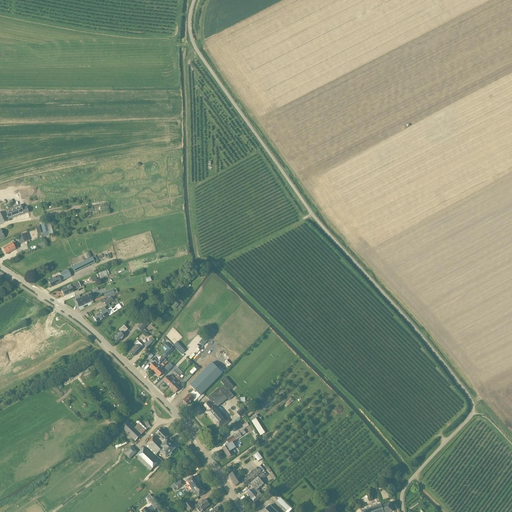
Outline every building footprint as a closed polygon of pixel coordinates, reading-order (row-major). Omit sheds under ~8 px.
[(108,203),(86,207),(88,217),(107,213),(107,210),(109,210),(108,203)] [(20,205),(5,211),(9,220),(29,213),(26,207),(22,208),(20,205)] [(20,244),(29,240),(27,233),(21,235),(17,237),(20,244)] [(18,248),(15,242),(2,249),(6,255),(18,248)] [(92,257),(72,267),(74,273),(95,263),(92,257)] [(58,276),(48,281),(51,287),(61,283),(60,281),(63,280),(63,281),(71,277),(68,270),(60,274),(61,275),(58,276)] [(73,291),(80,287),(78,283),(61,290),(64,296),(74,292),(73,291)] [(105,298),(114,294),(112,290),(103,293),(105,298)] [(88,302),(85,296),(75,300),(78,307),(88,302)] [(106,306),(113,301),(111,297),(103,302),(106,306)] [(100,310),(101,312),(93,318),(97,323),(109,315),(104,307),(100,310)] [(147,326),(143,322),(137,328),(141,331),(147,326)] [(120,332),(115,338),(119,342),(125,337),(123,334),(128,330),(124,325),(119,330),(120,332)] [(152,337),(144,345),(147,348),(155,340),(152,337)] [(135,344),(136,345),(129,352),(134,356),(141,349),(140,349),(143,346),(138,341),(135,344)] [(166,343),(164,346),(170,351),(167,354),(168,355),(174,350),(166,343)] [(159,367),(161,365),(165,361),(163,360),(157,365),(154,362),(150,367),(154,372),(159,367)] [(195,402),(200,396),(223,374),(222,373),(224,371),(220,367),(218,369),(212,363),(190,385),(194,390),(189,395),(184,401),(188,406),(193,401),(195,402)] [(159,367),(154,372),(159,377),(164,372),(159,367)] [(176,378),(177,379),(182,374),(183,373),(177,368),(174,372),(178,375),(176,378)] [(186,378),(182,374),(177,379),(179,380),(181,378),(185,383),(192,375),(190,374),(186,378)] [(163,381),(169,387),(176,380),(172,376),(170,378),(168,376),(163,381)] [(219,389),(218,388),(207,398),(213,405),(212,405),(209,402),(204,406),(209,411),(207,413),(219,427),(221,429),(227,423),(214,407),(216,405),(218,407),(227,399),(229,400),(234,396),(229,391),(233,387),(225,377),(220,381),(224,385),(219,389)] [(180,388),(178,386),(180,384),(176,380),(169,387),(176,393),(180,388)] [(238,414),(241,417),(247,412),(244,409),(238,414)] [(252,422),(261,436),(265,434),(257,420),(258,418),(257,416),(250,420),(252,423),(252,422)] [(141,435),(145,431),(147,429),(138,421),(136,422),(138,424),(134,428),(128,422),(121,428),(135,442),(142,435),(141,435)] [(165,440),(168,436),(162,430),(157,434),(162,439),(161,440),(156,435),(146,446),(156,456),(156,455),(162,449),(163,450),(161,452),(166,458),(175,449),(167,441),(165,440)] [(231,450),(236,447),(233,442),(242,437),(241,436),(246,433),(244,430),(239,432),(227,440),(229,444),(229,445),(223,449),(228,458),(234,454),(231,450)] [(131,446),(124,453),(127,457),(130,459),(137,452),(131,446)] [(136,456),(138,458),(137,459),(150,471),(160,461),(145,447),(136,456)] [(253,455),(258,462),(263,459),(258,452),(253,455)] [(264,484),(261,481),(262,481),(266,477),(262,473),(264,471),(260,466),(243,480),(241,476),(239,477),(236,471),(229,476),(236,486),(242,482),(244,484),(246,487),(250,484),(253,488),(247,494),(251,498),(254,503),(262,496),(259,492),(260,491),(258,489),(264,484)] [(189,487),(192,490),(199,484),(193,477),(187,481),(190,485),(189,487)] [(191,493),(193,492),(195,493),(196,493),(199,497),(205,492),(199,484),(192,490),(190,491),(191,493)] [(280,497),(277,500),(283,507),(286,503),(280,497)] [(203,501),(195,507),(198,511),(200,511),(210,505),(206,500),(203,501)] [(156,510),(159,507),(155,501),(151,504),(156,510)] [(194,507),(190,501),(184,506),(188,511),(194,507)]
